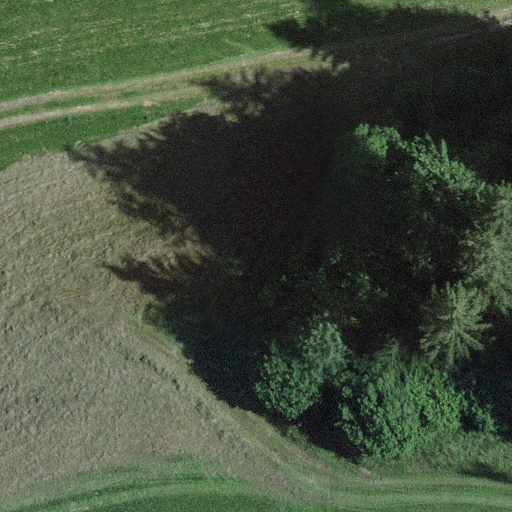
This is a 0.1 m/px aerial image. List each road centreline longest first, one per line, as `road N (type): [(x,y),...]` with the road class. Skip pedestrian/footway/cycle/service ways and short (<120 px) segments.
road 1 (track): [(511,27),(315,67),(0,114)]
road 2 (track): [(511,250),(384,374),(359,418),(354,457),(378,480),(454,462)]
